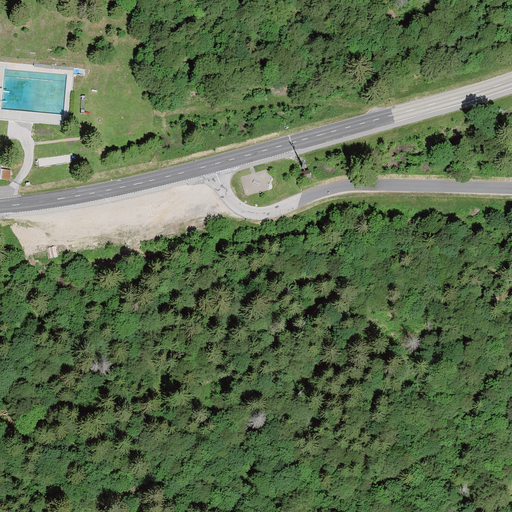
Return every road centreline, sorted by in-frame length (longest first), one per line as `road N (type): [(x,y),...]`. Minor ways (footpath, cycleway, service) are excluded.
road 1 (tertiary): [(0,206),(212,164),(511,79)]
road 2 (track): [(511,406),(359,493),(302,511)]
